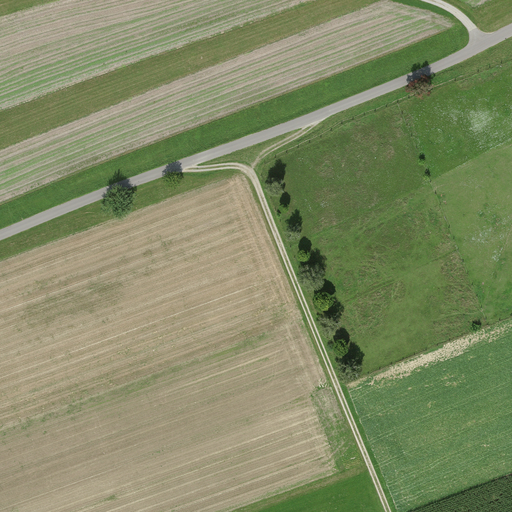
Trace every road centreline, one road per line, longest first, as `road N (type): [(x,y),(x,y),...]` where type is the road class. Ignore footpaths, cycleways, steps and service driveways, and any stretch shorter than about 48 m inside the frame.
road 1 (unclassified): [(0,238),(409,79),(511,29)]
road 2 (track): [(390,511),(250,167),(180,165)]
